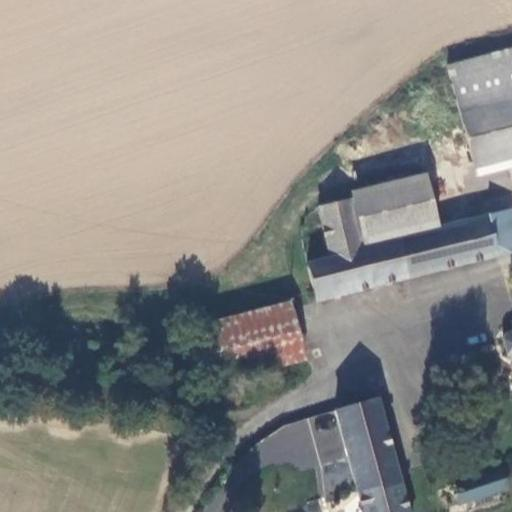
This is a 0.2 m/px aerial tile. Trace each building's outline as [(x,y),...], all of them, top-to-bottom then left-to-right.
[(511,45),(444,64),(470,159),(511,147),(511,45)] [(511,147),(470,159),(482,201),(511,192),(511,147)] [(341,194),(343,201),(356,247),(436,226),(422,172),(341,194)] [(343,201),(312,209),(326,261),(304,267),(314,303),(492,255),(482,217),(357,251),(356,247),(343,201)] [(492,255),(511,249),(511,234),(506,211),(482,217),(492,255)] [(192,330),(208,386),(302,360),(287,304),(192,330)] [(501,351),(508,356),(511,354),(511,326),(502,329),(497,336),(501,351)] [(363,511),(408,511),(378,400),(336,411),(363,511)] [(358,511),(363,511),(336,411),(286,425),(307,503),(321,499),(324,511),(358,511)] [(510,480),(503,463),(455,480),(461,497),(510,480)] [(324,511),(321,499),(307,503),(290,508),(290,511),(324,511)]
